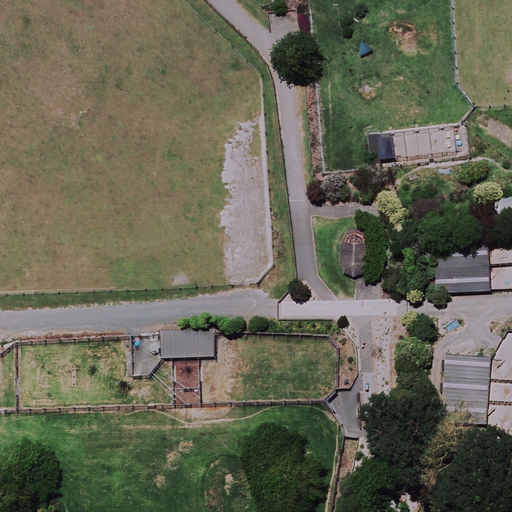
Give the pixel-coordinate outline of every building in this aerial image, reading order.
[(469,158),(466,129),(380,139),(384,167),(469,158)] [(411,218),(394,193),(381,202),(398,226),(411,218)] [(366,275),(366,244),(344,244),(343,275),(366,275)] [(490,291),(489,256),(435,258),(436,293),(490,291)] [(162,326),(163,357),(215,357),(215,325),(162,326)] [(491,379),(493,358),(447,355),(443,422),(488,425),(490,401),(491,379)]
